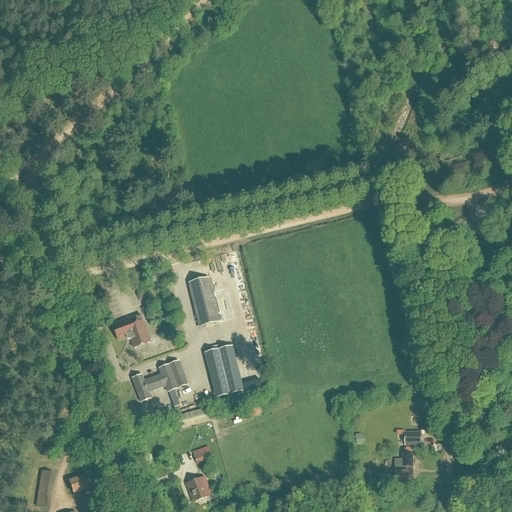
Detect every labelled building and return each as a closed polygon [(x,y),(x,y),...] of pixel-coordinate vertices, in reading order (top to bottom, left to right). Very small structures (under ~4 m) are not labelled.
[(211,279),(189,284),(200,329),(221,324),(211,279)] [(150,344),(141,317),(113,326),(118,343),(127,340),(131,342),(133,350),(150,344)] [(216,400),(245,393),(234,348),(206,354),(216,400)] [(189,387),(181,363),(159,371),(161,376),(145,382),(143,376),(132,380),(141,404),(152,400),(150,394),(165,389),(167,394),(189,387)] [(237,418),(218,419),(218,426),(237,426),(237,418)] [(405,448),(421,447),(421,434),(405,434),(405,448)] [(194,454),(195,458),(198,466),(210,462),(205,450),(194,454)] [(466,462),(475,458),(472,452),(464,455),(466,462)] [(412,463),(412,454),(402,455),(402,461),(395,461),(395,472),(391,472),(389,474),(389,479),(391,480),(395,480),(395,489),(413,489),(413,472),(416,472),(416,463),(412,463)] [(471,480),(482,479),(481,469),(470,470),(471,480)] [(74,495),(93,488),(88,475),(69,481),(74,495)] [(193,503),(211,497),(205,479),(187,485),(193,503)]
